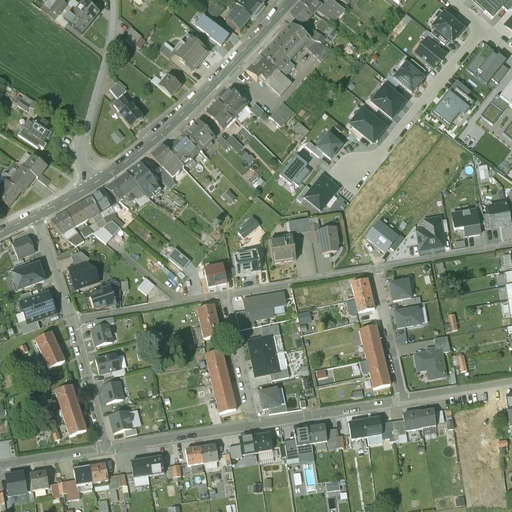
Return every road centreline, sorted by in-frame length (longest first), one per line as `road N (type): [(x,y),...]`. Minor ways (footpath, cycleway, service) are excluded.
road 1 (secondary): [(94,182),(162,133),(290,0)]
road 2 (residential): [(482,28),(368,168),(354,173)]
road 3 (residential): [(112,0),(111,36),(80,156),(94,182)]
road 4 (residential): [(224,293),(72,323)]
road 5 (residential): [(372,268),(224,293)]
road 6 (residential): [(253,426),(401,402)]
road 7 (residential): [(106,449),(253,426)]
road 8 (residential): [(511,243),(372,268)]
road 9 (residential): [(372,268),(401,402)]
road 10 (residential): [(253,426),(224,293)]
road 11 (residential): [(72,323),(106,449)]
